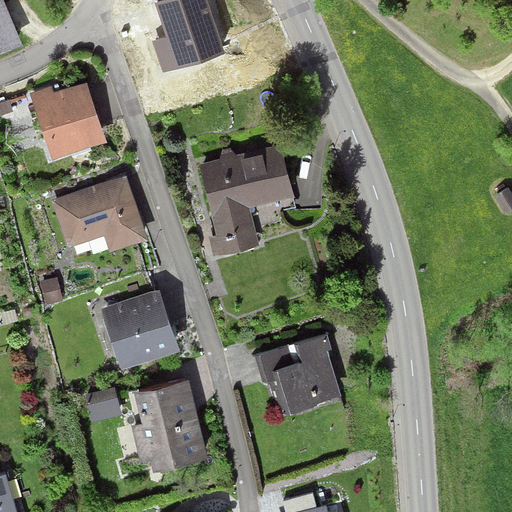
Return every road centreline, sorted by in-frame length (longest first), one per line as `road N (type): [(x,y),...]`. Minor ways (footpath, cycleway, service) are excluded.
road 1 (tertiary): [(295,0),(357,137),(400,277),(427,511)]
road 2 (residential): [(97,16),(201,310),(252,511)]
road 3 (track): [(479,86),(373,0)]
